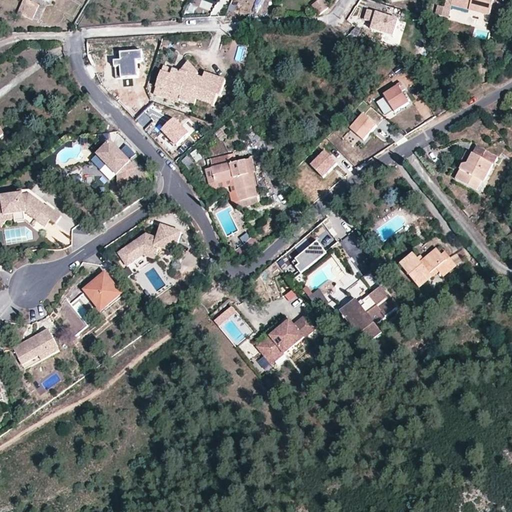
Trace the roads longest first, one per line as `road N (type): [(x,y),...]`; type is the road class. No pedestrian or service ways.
road 1 (residential): [(240,275),(378,164),(511,87)]
road 2 (residential): [(345,0),(328,21),(75,35)]
road 3 (residential): [(29,286),(181,187)]
road 4 (residential): [(181,187),(83,76),(75,51)]
